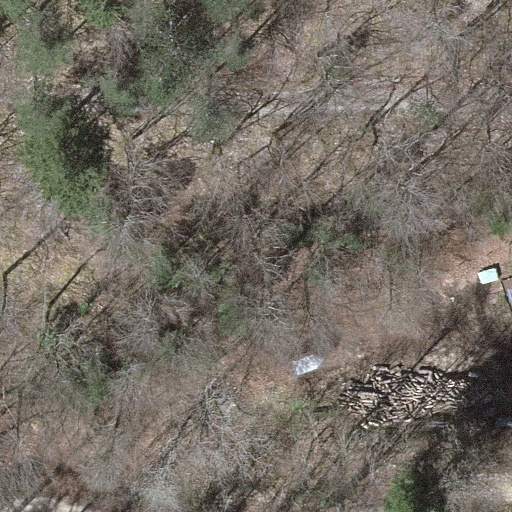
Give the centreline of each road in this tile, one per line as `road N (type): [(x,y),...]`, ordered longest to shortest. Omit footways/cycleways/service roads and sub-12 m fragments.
road 1 (track): [(511,99),(277,103),(0,87)]
road 2 (track): [(367,511),(462,484),(511,484)]
